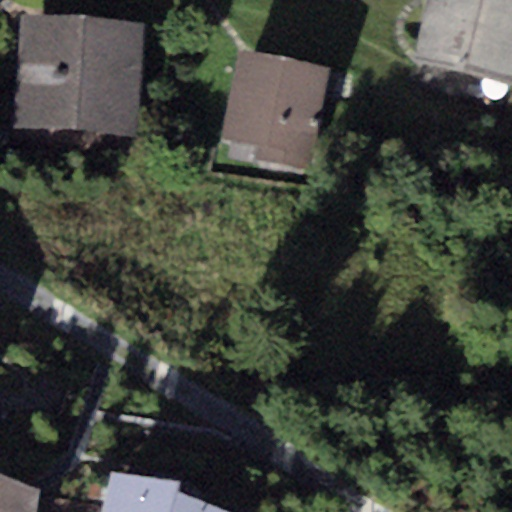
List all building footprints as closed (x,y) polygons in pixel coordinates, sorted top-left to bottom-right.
[(511,0),(427,0),(413,60),(511,83),(511,0)] [(144,23),(24,15),(16,129),(137,136),(144,23)] [(330,69),(241,51),(223,139),(259,146),(257,159),(309,170),(330,69)] [(170,511),(175,496),(178,485),(113,468),(101,511),(170,511)] [(0,472),(0,511),(36,511),(40,491),(0,472)] [(235,511),(175,496),(170,511),(235,511)]
